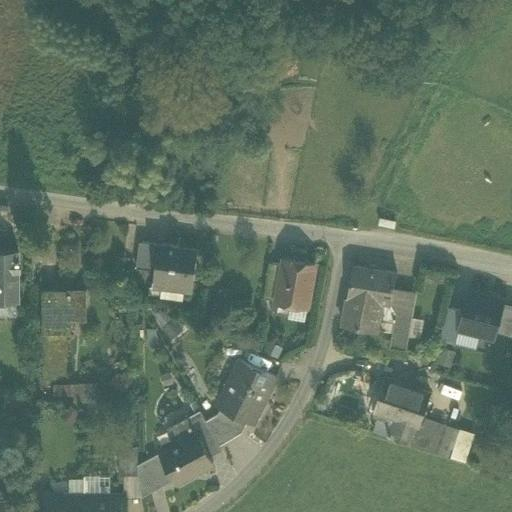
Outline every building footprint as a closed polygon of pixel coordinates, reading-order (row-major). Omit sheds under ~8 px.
[(136,267),(155,269),(158,243),(140,241),(136,267)] [(185,283),(193,284),(198,249),(158,243),(155,269),(153,279),(163,280),(185,283)] [(0,299),(15,300),(17,300),(16,249),(4,249),(4,252),(0,251),(0,299)] [(291,302),(307,305),(315,263),(284,258),(283,264),(277,299),(291,302)] [(265,297),(277,299),(283,264),(270,261),(265,297)] [(342,325),(377,331),(382,302),(391,304),(397,272),(353,264),(342,325)] [(185,283),(163,280),(160,296),(183,300),(185,283)] [(43,332),(58,331),(58,314),(67,314),(67,318),(85,318),(85,289),(67,289),(67,292),(42,292),(43,332)] [(504,299),(468,290),(463,311),(459,328),(494,337),(496,330),(503,301),(504,299)] [(0,314),(15,314),(15,300),(0,299),(0,314)] [(496,330),(511,334),(511,303),(503,301),(496,330)] [(307,305),(291,302),(288,317),(304,320),(307,305)] [(377,331),(392,334),(396,313),(391,304),(382,302),(377,331)] [(440,335),(456,339),(459,328),(463,311),(448,307),(440,335)] [(390,347),(406,349),(412,315),(396,313),(392,334),(390,347)] [(174,316),(163,324),(171,337),(183,328),(174,316)] [(58,331),(43,332),(42,331),(43,381),(65,381),(65,337),(58,337),(58,331)] [(248,419),(254,422),(277,376),(239,357),(238,359),(243,361),(222,404),(217,402),(216,403),(221,406),(248,419)] [(243,361),(238,359),(217,402),(222,404),(243,361)] [(373,409),(374,410),(418,425),(420,426),(423,416),(430,394),(384,377),(373,409)] [(62,399),(63,419),(86,418),(84,380),(52,382),(53,400),(62,399)] [(218,412),(206,419),(220,444),(242,430),(248,419),(221,406),(218,412)] [(222,449),(220,444),(206,419),(200,409),(187,416),(196,432),(197,431),(210,455),(222,449)] [(373,416),(380,418),(391,422),(386,436),(412,444),(418,425),(374,410),(373,416)] [(171,425),(180,441),(196,432),(187,416),(171,425)] [(412,444),(435,452),(445,424),(423,416),(420,426),(418,425),(412,444)] [(375,432),(386,436),(391,422),(380,418),(375,432)] [(457,428),(445,424),(435,452),(448,457),(457,428)] [(197,431),(196,432),(180,441),(160,451),(173,477),(176,482),(213,462),(210,455),(197,431)] [(120,474),(138,474),(138,446),(120,446),(120,474)] [(138,474),(141,494),(173,477),(160,451),(138,463),(138,474)] [(84,477),(84,492),(111,492),(110,476),(100,476),(100,474),(84,474),(84,477)] [(127,492),(127,496),(141,494),(138,474),(120,474),(123,492),(125,492),(127,492)] [(84,492),(84,477),(69,478),(70,492),(84,492)] [(84,511),(84,492),(70,492),(42,492),(42,511),(84,511)] [(111,492),(84,492),(84,511),(126,511),(127,496),(127,492),(125,492),(123,492),(111,492)]
